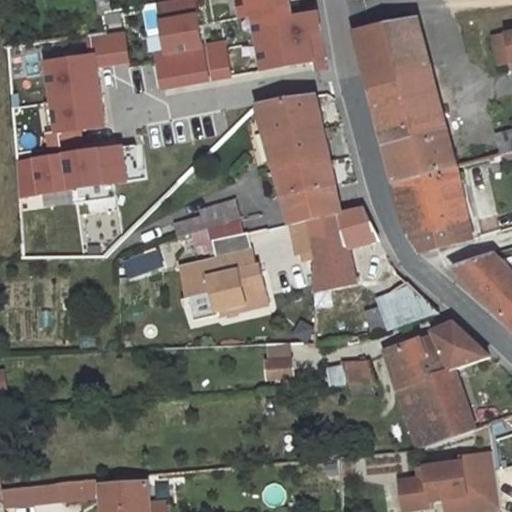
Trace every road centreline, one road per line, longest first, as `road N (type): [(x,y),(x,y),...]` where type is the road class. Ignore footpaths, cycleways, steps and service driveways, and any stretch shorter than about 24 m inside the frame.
road 1 (unclassified): [(333,0),(364,143),(398,245),(511,354)]
road 2 (unknown): [(336,16),(511,0)]
